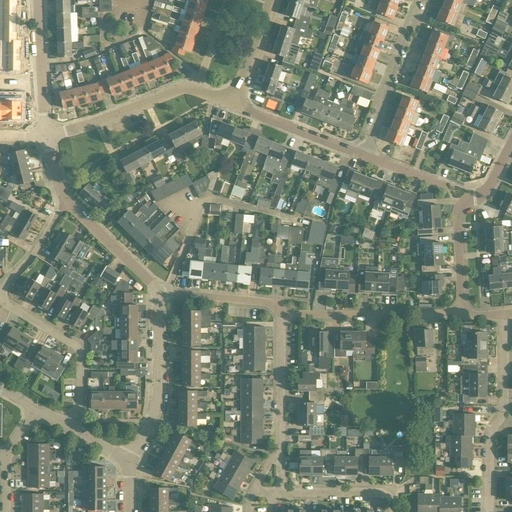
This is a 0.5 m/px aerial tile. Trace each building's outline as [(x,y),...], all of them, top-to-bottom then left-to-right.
[(0,0),(0,13),(16,14),(16,0),(0,0)] [(74,0),(55,0),(57,14),(70,13),(69,6),(74,5),(74,0)] [(98,0),(99,7),(100,12),(112,12),(110,0),(98,0)] [(192,0),(190,0),(187,11),(202,16),(206,4),(192,0)] [(396,7),(378,0),(374,0),(370,11),(392,20),(397,7),(396,7)] [(457,14),(461,4),(451,0),(445,0),(442,8),(457,14)] [(296,19),(294,24),(313,31),(314,28),(308,26),(311,19),(299,15),(302,6),(290,1),(285,15),(296,19)] [(172,11),(185,16),(183,23),(198,28),(202,16),(187,11),(173,7),(167,5),(165,9),(172,11)] [(493,6),(489,14),(495,16),(498,8),(493,6)] [(349,15),(351,10),(344,7),(342,12),(348,14),(349,15)] [(457,14),(442,8),(441,8),(437,20),(459,29),(464,17),(458,14),(457,14)] [(496,19),(497,19),(504,23),(508,14),(500,10),(496,19)] [(342,12),(339,21),(344,23),(348,14),(342,12)] [(0,13),(0,27),(16,28),(16,14),(0,13)] [(70,28),(70,13),(57,14),(57,28),(70,28)] [(491,24),(495,16),(489,14),(486,22),(491,24)] [(168,23),(182,27),(179,35),(194,40),(198,28),(183,23),(160,15),(158,21),(168,24),(168,23)] [(507,24),(504,23),(497,19),(494,26),(504,31),(507,24)] [(384,39),(388,27),(369,20),(364,31),(384,39)] [(336,29),(341,31),(344,23),(339,21),(336,29)] [(349,25),(344,23),(341,31),(340,35),(348,37),(351,29),(352,26),(349,25)] [(153,24),(150,30),(168,36),(170,30),(153,24)] [(294,24),(293,29),(282,26),(277,39),(297,46),(301,36),(310,40),(313,31),(294,24)] [(324,34),(331,37),(334,28),(327,25),(324,34)] [(501,37),(504,31),(494,26),(490,34),(498,38),(499,36),(501,37)] [(0,27),(0,42),(16,42),(16,41),(16,28),(0,27)] [(75,28),(70,28),(57,28),(58,43),(71,42),(71,35),(76,35),(75,28)] [(484,39),(487,34),(479,30),(476,35),(484,39)] [(384,39),(364,31),(363,31),(359,42),(379,50),(384,39)] [(454,39),(448,36),(433,31),(429,42),(444,47),(450,50),(454,39)] [(183,56),(185,51),(190,52),(194,40),(179,35),(175,47),(174,46),(172,52),(183,56)] [(334,35),(331,44),(336,46),(336,45),(342,47),(345,39),(334,35)] [(143,39),(147,48),(149,52),(161,47),(149,36),(143,39)] [(272,54),(284,57),(282,62),(294,66),(300,47),(297,46),(277,39),(272,54)] [(0,42),(0,56),(20,56),(20,41),(16,41),(16,42),(0,42)] [(363,50),(360,56),(375,61),(379,50),(359,42),(357,41),(355,47),(363,50)] [(71,43),(71,42),(58,43),(58,58),(71,57),(71,50),(83,49),(83,42),(71,43)] [(439,59),(444,47),(429,42),(425,53),(439,59)] [(506,60),(510,53),(500,49),(487,42),(483,49),(497,56),(499,56),(506,60)] [(332,56),(336,46),(331,44),(327,54),(332,56)] [(148,63),(141,66),(147,81),(159,76),(153,62),(149,52),(147,48),(143,50),(148,63)] [(83,53),(86,59),(96,55),(94,49),(83,53)] [(473,49),(469,57),(475,60),(479,52),(473,49)] [(165,57),(153,62),(159,76),(171,72),(169,67),(175,64),(170,53),(164,55),(165,57)] [(351,64),(355,65),(355,66),(371,73),(372,72),(371,72),(375,61),(360,56),(355,53),(351,64)] [(435,70),(439,59),(425,53),(420,64),(435,70)] [(309,70),(317,73),(323,56),(315,54),(309,70)] [(0,56),(0,70),(20,70),(20,56),(0,56)] [(326,56),(322,67),(331,70),(334,59),(326,56)] [(99,57),(95,59),(98,70),(103,69),(99,57)] [(471,68),(475,60),(469,57),(466,65),(471,68)] [(126,73),(118,76),(124,90),(136,86),(130,71),(125,58),(121,59),(126,73)] [(479,58),(475,67),(483,71),(487,62),(484,61),(479,58)] [(265,77),(277,81),(281,71),(290,74),(293,65),(282,62),(281,67),(269,63),(265,77)] [(441,72),(435,70),(420,64),(416,75),(432,81),(435,83),(436,83),(441,72)] [(141,66),(130,71),(136,86),(147,81),(141,66)] [(347,76),(351,78),(350,78),(367,85),(371,73),(355,66),(353,72),(349,70),(347,76)] [(463,71),(459,80),(465,82),(469,74),(463,71)] [(68,72),(56,75),(58,80),(64,78),(64,81),(70,79),(68,72)] [(310,73),(303,90),(309,92),(316,75),(310,73)] [(432,81),(416,75),(415,74),(410,87),(427,93),(432,81)] [(511,79),(504,75),(498,87),(511,93),(511,79)] [(118,76),(107,80),(106,78),(101,80),(105,92),(110,90),(112,95),(124,90),(118,76)] [(283,94),(274,91),(277,81),(265,77),(260,91),(273,95),(272,97),(281,100),(283,94)] [(493,83),(485,79),(482,84),(490,88),(493,83)] [(102,100),(100,94),(105,92),(101,80),(97,82),(97,84),(85,87),(89,103),(102,100)] [(461,90),(465,82),(459,80),(456,88),(461,90)] [(469,82),(465,89),(476,95),(480,88),(469,82)] [(370,101),(373,94),(353,86),(350,94),(370,101)] [(85,87),(73,90),(76,106),(89,103),(85,87)] [(511,98),(511,94),(511,95),(511,94),(511,93),(498,87),(493,97),(507,105),(509,99),(511,100),(511,98)] [(313,102),(306,100),(309,92),(303,90),(298,104),(303,106),(301,112),(313,117),(323,91),(318,89),(313,102)] [(473,101),(476,95),(465,89),(462,95),(473,101)] [(56,105),(62,104),(64,109),(76,106),(73,90),(60,93),(60,91),(53,92),(56,105)] [(313,117),(325,122),(332,103),(326,101),(329,94),(323,91),(313,117)] [(449,95),(446,101),(455,105),(457,99),(449,95)] [(6,96),(6,119),(21,119),(21,96),(6,96)] [(404,96),(399,107),(414,113),(418,101),(404,96)] [(325,122),(338,127),(348,101),(342,98),(339,105),(333,103),(333,104),(332,103),(325,122)] [(350,132),(355,119),(353,115),(355,112),(353,111),(352,108),(354,103),(348,101),(338,127),(350,132)] [(469,109),(477,113),(480,108),(472,104),(469,109)] [(504,115),(502,114),(502,113),(488,106),(483,117),(497,124),(499,118),(501,119),(504,115)] [(399,107),(395,118),(409,124),(414,113),(399,107)] [(477,113),(469,109),(467,115),(474,119),(477,113)] [(454,113),(452,118),(451,121),(461,126),(465,118),(454,113)] [(450,120),(451,121),(452,118),(443,115),(436,131),(442,133),(442,132),(445,133),(450,120)] [(498,126),(496,125),(497,124),(483,117),(477,128),(491,135),(494,130),(496,130),(498,126)] [(395,118),(391,129),(405,134),(409,124),(395,118)] [(188,141),(189,140),(192,146),(202,140),(201,147),(207,148),(209,136),(202,135),(195,122),(182,129),(188,141)] [(223,138),(230,141),(235,128),(221,123),(216,136),(215,137),(209,136),(207,148),(214,149),(215,142),(221,145),(223,138)] [(450,123),(442,141),(448,143),(452,132),(460,127),(450,123)] [(230,141),(243,146),(241,151),(246,153),(251,142),(246,140),(248,133),(235,128),(230,141)] [(406,135),(405,134),(391,129),(390,128),(385,141),(401,147),(406,135)] [(169,136),(171,140),(167,143),(173,155),(178,164),(185,160),(178,146),(188,141),(182,129),(169,136)] [(422,132),(419,140),(424,142),(427,134),(422,132)] [(459,169),(465,171),(464,173),(469,175),(470,173),(471,174),(476,159),(471,157),(474,152),(482,155),(487,140),(473,133),(470,140),(467,148),(465,155),(464,155),(459,169)] [(256,144),(251,142),(246,153),(247,153),(231,194),(248,201),(251,194),(245,191),(247,185),(246,185),(253,167),(255,167),(257,163),(264,165),(266,159),(256,154),(257,151),(267,155),(272,143),(259,137),(256,144)] [(421,150),(424,142),(419,140),(415,148),(421,150)] [(153,159),(166,153),(168,158),(173,155),(167,143),(162,145),(159,141),(146,147),(153,159)] [(267,155),(281,161),(280,165),(277,163),(270,182),(278,185),(281,177),(289,154),(284,152),(286,148),(272,143),(267,155)] [(148,167),(146,163),(153,159),(146,147),(133,154),(140,166),(142,170),(148,167)] [(10,153),(12,164),(28,160),(26,149),(10,153)] [(457,171),(458,169),(459,169),(464,155),(453,150),(448,165),(453,167),(453,169),(457,171)] [(289,154),(281,177),(286,179),(290,169),(297,172),(299,168),(305,170),(310,157),(296,152),(295,156),(289,154)] [(138,178),(133,170),(140,166),(133,154),(121,161),(126,172),(122,174),(127,184),(128,183),(131,187),(138,183),(136,180),(138,178)] [(305,170),(304,175),(309,176),(310,174),(318,177),(324,162),(310,157),(305,170)] [(12,164),(15,175),(31,171),(28,160),(12,164)] [(337,168),(324,162),(318,177),(317,179),(326,183),(324,187),(331,190),(334,181),(332,180),(337,168)] [(364,177),(359,175),(360,172),(349,168),(343,184),(349,186),(345,195),(356,199),(358,194),(364,177)] [(34,181),(31,171),(15,175),(18,185),(34,181)] [(207,190),(211,192),(216,179),(219,171),(214,173),(213,171),(206,175),(206,176),(209,182),(207,190)] [(187,174),(181,177),(186,188),(192,185),(192,183),(187,174)] [(152,179),(156,189),(162,186),(165,184),(161,175),(152,179)] [(206,176),(192,183),(192,185),(199,199),(204,196),(206,190),(207,190),(209,182),(206,176)] [(369,198),(370,195),(376,197),(382,181),(371,176),(370,179),(364,177),(358,194),(369,198)] [(181,177),(175,180),(180,191),(186,188),(181,177)] [(224,182),(216,179),(211,192),(220,195),(224,182)] [(175,180),(168,183),(174,194),(180,191),(175,180)] [(398,190),(393,188),(394,185),(382,181),(376,197),(380,198),(377,210),(384,213),(385,210),(389,212),(398,190)] [(168,197),(174,194),(168,183),(165,184),(162,186),(168,197)] [(104,197),(103,198),(89,184),(79,195),(94,208),(97,204),(105,211),(111,204),(104,197)] [(0,198),(6,202),(11,192),(6,189),(0,185),(0,198)] [(162,200),(168,197),(162,186),(156,189),(162,200)] [(156,203),(162,200),(156,189),(150,192),(156,203)] [(405,189),(403,192),(398,190),(389,212),(390,212),(390,213),(407,219),(416,194),(405,189)] [(321,201),(331,205),(335,194),(325,191),(321,201)] [(145,199),(147,202),(150,200),(145,193),(130,203),(132,206),(138,202),(139,203),(145,199)] [(511,195),(508,194),(500,209),(511,215),(511,213),(511,195)] [(280,197),(275,195),(270,206),(276,208),(281,197),(280,197)] [(298,203),(295,211),(304,214),(309,200),(302,198),(300,204),(298,203)] [(418,207),(422,206),(423,217),(440,216),(439,206),(436,206),(435,199),(418,200),(418,207)] [(270,208),(271,201),(258,200),(257,206),(270,208)] [(146,228),(143,224),(158,208),(153,203),(148,209),(148,208),(126,230),(135,239),(146,228)] [(219,216),(221,205),(210,204),(209,215),(219,216)] [(15,211),(20,214),(16,220),(30,228),(37,216),(18,205),(15,211)] [(118,222),(126,230),(148,208),(144,205),(137,211),(138,212),(134,216),(129,211),(118,222)] [(242,234),(243,227),(243,215),(236,214),(234,233),(242,234)] [(7,216),(2,224),(1,227),(23,240),(30,228),(16,220),(16,221),(7,216)] [(150,232),(146,228),(135,239),(143,247),(170,220),(166,216),(150,232)] [(437,234),(437,228),(440,228),(440,216),(423,217),(423,224),(417,224),(418,235),(437,234)] [(163,244),(159,240),(163,236),(164,237),(175,225),(170,220),(143,247),(152,256),(163,244)] [(289,236),(290,227),(278,226),(277,232),(277,237),(281,238),(281,239),(288,240),(289,236)] [(299,228),(290,227),(289,236),(302,238),(303,232),(303,228),(299,228)] [(507,227),(501,227),(485,228),(486,240),(502,239),(502,233),(507,233),(507,227)] [(181,248),(186,236),(179,229),(170,238),(181,248)] [(65,233),(57,245),(76,257),(77,257),(84,245),(78,242),(65,233)] [(418,256),(425,255),(442,254),(441,243),(438,243),(437,237),(420,238),(420,244),(418,244),(418,256)] [(244,267),(238,267),(237,282),(249,283),(251,262),(257,263),(258,245),(259,239),(252,238),(251,253),(246,253),(244,267)] [(511,238),(506,239),(502,239),(486,240),(486,253),(502,252),(502,251),(508,251),(507,245),(511,244),(511,238)] [(189,278),(202,279),(205,249),(206,240),(195,239),(194,248),(198,248),(198,257),(198,263),(191,262),(189,278)] [(172,253),(163,244),(152,256),(161,265),(172,253)] [(69,268),(76,257),(57,245),(50,257),(63,265),(59,271),(69,276),(71,272),(69,268)] [(221,265),(215,264),(214,280),(225,281),(228,247),(222,246),(221,265)] [(238,267),(234,266),(235,247),(228,247),(225,281),(237,282),(238,267)] [(300,258),(299,258),(296,288),(308,289),(309,273),(302,273),(303,266),(306,267),(307,259),(306,259),(307,248),(301,248),(300,258)] [(202,279),(214,280),(215,264),(216,258),(210,257),(211,249),(205,249),(202,279)] [(439,272),(439,265),(442,265),(442,254),(425,255),(425,266),(421,266),(422,273),(439,272)] [(268,255),(267,269),(261,269),(259,284),(271,286),(274,256),(268,255)] [(281,256),(274,256),(271,286),(284,287),(285,271),(286,265),(280,264),(281,256)] [(286,265),(285,271),(284,287),(296,288),(299,258),(292,257),(292,265),(286,265)] [(511,273),(507,274),(505,257),(499,258),(503,288),(503,289),(506,289),(505,288),(511,286),(511,273)] [(493,276),(488,276),(488,277),(487,277),(487,279),(488,279),(489,290),(490,290),(493,289),(494,291),(495,292),(498,292),(500,290),(499,288),(503,288),(499,258),(491,259),(493,276)] [(51,265),(47,272),(52,276),(56,269),(51,265)] [(106,266),(100,277),(114,285),(120,274),(106,266)] [(338,267),(338,271),(337,271),(336,289),(342,289),(341,293),(354,293),(355,276),(349,276),(349,267),(339,267),(339,268),(338,267)] [(357,275),(359,276),(358,293),(370,294),(370,291),(377,291),(378,274),(378,267),(366,267),(366,270),(358,269),(357,275)] [(382,294),(394,295),(395,280),(397,280),(397,269),(391,268),(389,274),(378,274),(377,291),(382,292),(382,294)] [(330,292),(331,289),(336,289),(337,271),(326,270),(325,274),(319,274),(318,291),(330,292)] [(441,294),(441,287),(444,287),(443,274),(426,275),(426,282),(422,282),(423,295),(431,294),(431,296),(431,297),(433,297),(436,297),(438,297),(440,296),(440,294),(441,294)] [(33,298),(38,301),(48,284),(51,279),(46,276),(40,285),(30,279),(21,294),(32,300),(33,298)] [(405,290),(404,276),(397,277),(397,282),(396,283),(396,291),(405,290)] [(54,299),(59,302),(62,298),(66,290),(56,284),(54,287),(48,284),(38,301),(37,303),(48,310),(54,299)] [(120,317),(141,317),(141,312),(137,312),(137,305),(129,305),(129,292),(117,292),(116,305),(113,309),(113,317),(120,317)] [(68,301),(62,298),(59,302),(53,313),(64,319),(70,308),(75,311),(78,307),(82,300),(72,294),(68,301)] [(89,313),(78,307),(75,311),(69,322),(79,328),(86,317),(93,321),(95,316),(99,309),(93,305),(89,313)] [(216,320),(224,320),(224,307),(215,308),(216,320)] [(210,311),(200,311),(183,311),(183,322),(200,322),(200,316),(210,316),(210,311)] [(95,328),(98,328),(103,328),(103,316),(95,316),(95,328)] [(137,328),(137,322),(141,322),(141,317),(120,317),(120,328),(137,328)] [(210,322),(200,322),(183,322),(183,334),(200,334),(200,327),(210,327),(210,322)] [(461,333),(467,333),(467,345),(486,346),(486,333),(479,333),(479,325),(461,325),(461,333)] [(243,327),(243,337),(265,338),(265,327),(243,327)] [(2,333),(0,336),(0,345),(1,347),(4,343),(14,349),(22,334),(13,328),(7,337),(2,333)] [(95,339),(100,339),(102,339),(102,334),(103,334),(103,328),(98,328),(98,330),(87,339),(91,344),(95,341),(95,339)] [(120,328),(120,339),(117,339),(117,340),(140,340),(140,334),(137,334),(137,328),(120,328)] [(433,355),(432,346),(432,330),(417,331),(418,347),(417,347),(417,356),(433,355)] [(333,340),(327,340),(327,332),(312,332),(312,352),(319,352),(319,369),(330,369),(330,358),(333,358),(333,340)] [(346,357),(346,350),(353,350),(353,332),(340,332),(340,342),(334,342),(334,357),(346,357)] [(374,341),(365,341),(365,332),(353,332),(353,350),(354,350),(354,357),(355,357),(356,359),(362,359),(364,357),(365,357),(365,355),(374,355),(374,341)] [(14,349),(22,353),(14,367),(21,371),(24,366),(33,351),(27,348),(33,340),(22,334),(14,349)] [(212,334),(200,334),(183,334),(182,346),(200,346),(200,339),(212,339),(212,334)] [(243,349),(265,349),(265,338),(243,337),(243,349)] [(103,344),(100,344),(100,339),(95,339),(95,341),(91,344),(91,351),(103,351),(103,344)] [(137,351),(137,344),(140,344),(140,340),(117,340),(117,351),(137,351)] [(480,366),(480,358),(486,358),(486,346),(467,345),(463,345),(463,357),(461,357),(461,362),(458,362),(458,366),(480,366)] [(41,372),(44,367),(53,352),(43,346),(38,354),(33,351),(24,366),(29,369),(31,366),(41,372)] [(243,349),(243,360),(265,360),(265,349),(243,349)] [(137,363),(140,363),(140,357),(137,357),(137,351),(117,351),(116,353),(115,355),(115,356),(115,357),(115,359),(116,362),(116,369),(125,369),(137,369),(137,363)] [(210,351),(200,351),(182,351),(182,363),(200,363),(200,356),(210,356),(210,351)] [(60,364),(60,363),(63,357),(53,352),(44,367),(54,372),(51,376),(57,380),(63,369),(59,366),(60,364)] [(426,357),(415,358),(415,372),(427,372),(426,357)] [(265,371),(265,360),(243,360),(243,371),(265,371)] [(210,363),(200,363),(182,363),(182,374),(200,374),(200,368),(210,368),(210,363)] [(460,377),(460,385),(486,386),(486,374),(477,374),(476,368),(463,368),(463,377),(460,377)] [(298,379),(298,380),(296,380),(295,381),(295,389),(296,390),(298,390),(298,391),(309,391),(309,397),(324,397),(324,389),(316,389),(316,379),(320,379),(320,373),(303,373),(303,379),(298,379)] [(210,374),(200,374),(182,374),(182,386),(200,386),(200,379),(210,379),(210,374)] [(241,378),(241,390),(262,390),(262,379),(241,378)] [(57,400),(61,393),(46,385),(42,391),(57,400)] [(476,402),(476,396),(486,396),(486,386),(460,385),(460,394),(463,394),(463,402),(476,402)] [(109,387),(109,392),(103,392),(103,412),(108,412),(108,409),(114,409),(114,392),(114,387),(109,387)] [(132,387),(132,392),(125,392),(125,412),(130,412),(130,409),(137,409),(137,392),(137,387),(132,387)] [(91,409),(98,409),(98,412),(103,412),(103,392),(97,392),(97,388),(91,388),(91,409)] [(262,400),(262,390),(241,390),(241,400),(262,400)] [(206,391),(196,391),(179,391),(179,402),(196,402),(196,396),(206,396),(206,391)] [(125,392),(114,392),(114,409),(121,409),(121,412),(125,412),(125,392)] [(298,403),(298,404),(296,404),(296,406),(295,409),(295,411),(295,414),(316,415),(316,405),(324,405),(324,397),(309,397),(309,403),(298,403)] [(262,411),(262,400),(241,400),(241,411),(262,411)] [(206,403),(196,402),(179,402),(179,414),(196,414),(196,408),(206,408),(206,403)] [(262,422),(262,411),(241,411),(241,422),(262,422)] [(206,414),(196,414),(179,414),(179,426),(196,426),(196,419),(206,419),(206,414)] [(298,426),(309,426),(309,432),(311,432),(311,435),(311,436),(318,436),(318,435),(317,435),(317,432),(324,432),(324,424),(316,424),(316,415),(295,414),(295,418),(295,420),(296,422),(296,424),(298,424),(298,426)] [(453,414),(453,425),(474,425),(474,414),(453,414)] [(241,428),(241,433),(262,433),(262,422),(241,422),(241,428)] [(474,436),(474,425),(453,425),(453,435),(450,435),(450,436),(474,436)] [(199,445),(191,440),(175,432),(170,442),(185,451),(185,450),(188,445),(197,450),(199,445)] [(262,444),(262,433),(241,433),(241,444),(262,444)] [(474,436),(450,436),(450,447),(471,447),(471,436),(474,436)] [(194,455),(185,450),(185,451),(170,442),(165,452),(180,461),(180,460),(183,455),(191,459),(194,455)] [(28,444),(28,455),(55,455),(55,450),(49,450),(49,444),(28,444)] [(450,447),(450,457),(471,457),(471,447),(450,447)] [(389,457),(380,457),(380,475),(392,475),(392,464),(398,464),(397,448),(389,448),(389,457)] [(320,449),(320,451),(311,451),(311,475),(322,475),(322,462),(328,462),(328,449),(320,449)] [(334,475),(335,475),(335,477),(337,479),(346,479),(345,451),(337,451),(337,449),(328,449),(328,462),(334,462),(334,475)] [(355,457),(346,457),(346,451),(345,451),(346,479),(354,479),(356,477),(356,475),(357,475),(357,464),(363,464),(363,449),(355,449),(355,457)] [(363,464),(369,464),(369,475),(380,475),(380,457),(380,450),(371,450),(371,449),(363,449),(363,464)] [(223,452),(221,455),(248,471),(254,462),(235,451),(232,457),(228,454),(227,455),(223,452)] [(300,475),(311,475),(311,451),(300,451),(300,475)] [(191,466),(180,460),(180,461),(165,452),(159,462),(175,471),(175,470),(178,465),(189,471),(191,466)] [(61,455),(55,455),(28,455),(28,466),(49,466),(49,460),(55,460),(61,460),(61,455)] [(228,464),(224,470),(243,481),(248,471),(221,455),(220,458),(224,461),(224,462),(228,464)] [(445,462),(450,462),(450,468),(471,469),(471,457),(450,457),(440,457),(440,460),(445,461),(445,462)] [(183,475),(175,470),(175,471),(159,462),(154,473),(169,481),(172,475),(181,480),(183,475)] [(28,466),(28,477),(55,477),(55,472),(49,472),(49,466),(28,466)] [(436,475),(445,475),(445,466),(436,466),(436,475)] [(89,467),(89,478),(105,478),(105,467),(89,467)] [(224,470),(221,475),(218,473),(217,474),(212,471),(210,474),(219,479),(238,490),(243,481),(224,470)] [(55,482),(55,477),(28,477),(28,488),(49,488),(49,482),(55,482)] [(428,490),(428,484),(429,477),(420,477),(420,484),(425,484),(425,490),(428,490)] [(105,489),(105,478),(89,478),(89,489),(105,489)] [(232,500),(238,490),(219,479),(213,489),(232,500)] [(450,487),(450,493),(450,497),(449,511),(460,511),(461,497),(455,497),(455,492),(453,492),(453,487),(450,487)] [(178,488),(168,488),(150,488),(150,499),(168,499),(168,493),(177,493),(178,488)] [(105,499),(105,489),(89,489),(89,499),(105,499)] [(22,494),(22,505),(49,505),(49,500),(43,500),(43,494),(22,494)] [(417,511),(428,511),(428,494),(417,494),(417,511)] [(438,511),(439,494),(428,494),(428,511),(438,511)] [(439,494),(438,511),(449,511),(450,497),(439,497),(439,494)] [(83,510),(89,510),(105,510),(105,499),(89,499),(89,500),(83,500),(83,510)] [(178,499),(168,499),(150,499),(150,511),(168,511),(168,505),(178,505),(178,499)]
